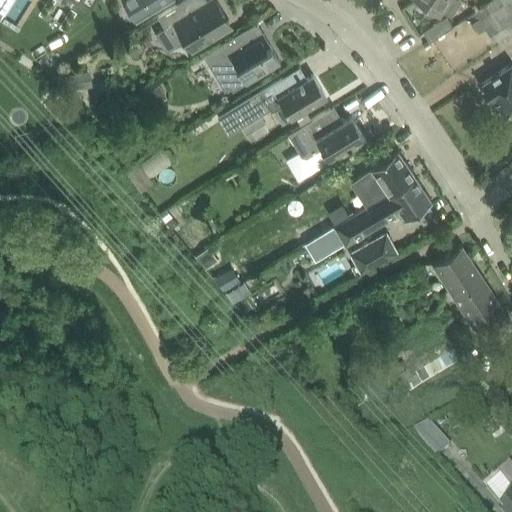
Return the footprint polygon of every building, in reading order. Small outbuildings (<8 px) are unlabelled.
[(124,0),(136,20),(170,0),(124,0)] [(166,26),(155,32),(166,50),(177,44),(189,36),(196,46),(210,38),(227,27),(221,17),(224,15),(215,0),(208,0),(207,0),(206,0),(183,0),(159,15),(165,25),(166,26)] [(446,0),(424,0),(426,1),(423,5),(423,12),(428,15),(434,12),(436,8),(439,10),(441,8),(446,0)] [(460,0),(446,0),(441,8),(451,15),(460,0)] [(511,26),(511,0),(487,0),(475,8),(493,38),(511,26)] [(423,30),(430,41),(453,25),(446,15),(423,30)] [(203,53),(217,77),(225,89),(231,86),(233,89),(248,80),(246,77),(257,70),(259,73),(281,60),(271,43),(267,46),(253,24),(258,22),(257,20),(203,53)] [(511,62),(496,72),(479,83),(494,106),(498,103),(506,115),(511,110),(511,62)] [(88,72),(72,75),(74,87),(90,84),(88,72)] [(289,88),(282,76),(219,114),(229,131),(242,123),(245,128),(263,117),(260,112),(269,107),(271,110),(275,108),(282,103),(291,117),(327,95),(314,73),(289,88)] [(159,84),(141,95),(148,108),(167,97),(159,84)] [(291,117),(282,103),(275,108),(284,121),(291,117)] [(299,151),(286,159),(298,180),(331,160),(349,149),(367,138),(352,114),(333,126),(330,122),(336,117),(330,107),(313,117),(288,132),(299,151)] [(263,117),(245,128),(251,139),(269,128),(263,117)] [(163,145),(140,160),(151,176),(173,161),(163,145)] [(370,166),(357,175),(374,201),(387,192),(415,173),(398,148),(381,159),(370,166)] [(152,181),(137,160),(126,168),(142,189),(152,181)] [(374,201),(333,225),(343,241),(345,244),(401,211),(405,217),(407,215),(409,218),(411,218),(418,213),(418,212),(417,209),(432,199),(415,173),(387,192),(374,201)] [(166,208),(160,213),(166,220),(172,216),(166,208)] [(333,225),(307,241),(317,257),(343,241),(333,225)] [(352,251),(362,270),(397,250),(386,231),(352,251)] [(433,262),(457,299),(486,280),(461,243),(433,262)] [(317,278),(340,279),(341,264),(318,263),(317,278)] [(215,275),(224,290),(241,280),(232,265),(215,275)] [(421,268),(387,287),(393,300),(411,289),(428,280),(421,268)] [(227,291),(234,301),(252,289),(246,279),(227,291)] [(486,280),(457,299),(481,335),(510,317),(486,280)] [(256,314),(250,318),(257,329),(266,322),(263,316),(256,314)] [(393,356),(405,377),(410,385),(459,353),(454,345),(456,342),(454,339),(465,331),(454,316),(393,356)] [(310,332),(299,339),(303,346),(314,339),(310,332)] [(361,410),(351,416),(356,425),(366,419),(361,410)] [(426,424),(411,432),(435,458),(436,458),(447,448),(426,424)] [(511,511),(511,468),(509,465),(498,474),(511,492),(511,498),(501,508),(504,511),(511,511)]
